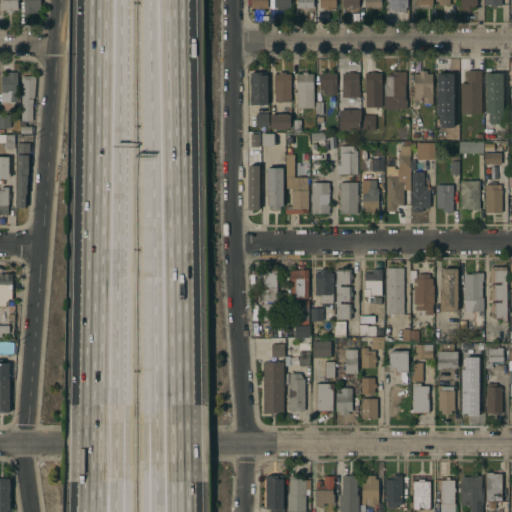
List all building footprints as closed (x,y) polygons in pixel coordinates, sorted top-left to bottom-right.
[(16,0),(16,10),(11,10),(11,11),(7,11),(7,10),(0,10),(0,0),(16,0)] [(38,0),(39,12),(32,13),(33,13),(23,14),(22,0),(38,0)] [(251,8),(251,7),(248,7),(248,0),(267,0),(267,8),(251,8)] [(291,0),(291,7),(286,7),(286,10),(279,9),(279,7),(274,7),(274,0),(291,0)] [(297,8),(297,0),(313,0),(313,8),(297,8)] [(335,0),(336,7),(331,7),(331,10),(323,10),(323,7),(319,7),(319,0),(335,0)] [(357,0),(358,7),(352,7),(352,9),(348,9),(348,7),(342,7),(342,0),(357,0)] [(379,0),(364,0),(364,8),(379,8),(379,0)] [(407,0),(407,7),(406,7),(406,11),(390,11),(390,7),(389,7),(389,0),(407,0)] [(478,0),(478,3),(477,3),(477,6),(472,6),(472,9),(465,9),(465,6),(461,6),(460,0),(478,0)] [(281,9),(270,9),(270,23),(281,23),(281,9)] [(423,104),(423,97),(421,98),(421,101),(413,101),(413,74),(419,74),(419,71),(426,71),(426,74),(432,74),(432,104),(423,104)] [(481,114),(460,114),(460,83),(467,83),(467,71),(481,71),(481,114)] [(0,76),(5,76),(5,73),(16,72),(16,102),(0,102),(0,76)] [(250,105),(249,73),(266,72),(266,105),(250,105)] [(274,102),(273,74),(278,74),(278,72),(285,72),(285,74),(290,74),(290,102),(274,102)] [(296,74),(302,74),(302,72),(307,72),(307,74),(313,74),(313,109),(296,109),(296,74)] [(342,98),(341,74),(346,74),(346,72),(353,72),(353,74),(358,74),(358,98),(342,98)] [(365,108),(364,73),(370,73),(370,72),(375,72),(375,73),(381,73),(381,107),(365,108)] [(397,109),(397,110),(386,110),(386,109),(384,109),(384,84),(385,84),(385,76),(386,76),(386,74),(391,74),(391,72),(405,72),(405,89),(404,89),(404,99),(406,99),(406,109),(397,109)] [(434,73),(442,73),(442,72),(455,72),(455,101),(446,101),(446,107),(436,107),(436,101),(434,101),(434,73)] [(318,74),(336,73),(336,93),(333,93),(333,95),(323,95),(323,90),(318,90),(318,74)] [(485,73),(503,73),(502,123),(487,123),(487,113),(485,113),(485,73)] [(20,76),(34,76),(33,98),(31,98),(31,121),(20,121),(20,76)] [(361,120),(358,120),(359,130),(339,130),(338,110),(361,110),(361,120)] [(0,114),(8,114),(8,128),(0,128),(0,114)] [(267,114),(267,127),(255,127),(255,114),(267,114)] [(289,129),(270,129),(270,115),(289,115),(289,129)] [(361,115),(374,115),(375,130),(361,130),(361,115)] [(396,139),(399,125),(408,128),(405,141),(396,139)] [(31,126),(31,133),(19,134),(19,127),(31,126)] [(261,146),(261,133),(273,133),(273,145),(261,146)] [(310,134),(324,133),(324,141),(310,141),(310,134)] [(250,147),(250,134),(258,134),(258,147),(250,147)] [(2,135),(12,135),(12,149),(2,149),(2,135)] [(410,149),(409,149),(409,190),(403,190),(403,205),(401,205),(401,208),(397,208),(397,211),(393,211),(394,213),(392,214),(390,214),(388,214),(387,213),(387,211),(385,211),(385,166),(394,166),(394,169),(397,169),(397,152),(399,152),(399,146),(402,146),(402,142),(409,142),(410,142),(410,149)] [(483,142),(483,154),(477,154),(477,153),(459,153),(459,142),(483,142)] [(15,143),(28,143),(28,157),(26,157),(27,176),(26,176),(26,186),(25,186),(25,194),(23,194),(23,208),(15,208),(15,143)] [(415,143),(433,143),(434,159),(416,160),(415,143)] [(336,174),(336,168),(339,168),(339,146),(352,146),(352,148),(355,148),(355,151),(356,151),(356,175),(336,174)] [(362,212),(362,202),(359,202),(359,185),(361,185),(361,180),(359,180),(359,149),(372,149),(372,159),(382,159),(382,172),(369,172),(369,181),(376,180),(376,188),(377,188),(378,212),(362,212)] [(484,184),(484,153),(493,153),(493,150),(498,150),(498,152),(500,152),(500,164),(496,164),(496,185),(499,185),(500,190),(501,190),(501,213),(485,213),(484,184)] [(7,174),(8,174),(8,178),(0,178),(0,157),(7,157),(7,174)] [(285,159),(294,159),(294,176),(285,176),(285,159)] [(451,174),(451,160),(459,160),(459,173),(451,174)] [(247,166),(258,166),(258,209),(247,209),(247,166)] [(282,206),(279,206),(279,208),(270,208),(270,206),(268,206),(268,195),(266,195),(266,193),(265,193),(265,168),(282,167),(282,206)] [(423,172),(423,186),(426,186),(426,190),(429,190),(429,208),(422,208),(422,212),(411,212),(411,172),(423,172)] [(285,213),(285,206),(291,206),(291,188),(297,188),(297,178),(307,178),(307,213),(285,213)] [(479,210),(467,210),(467,209),(460,209),(460,181),(479,181),(479,210)] [(310,183),(328,183),(328,213),(310,213),(310,183)] [(338,183),(356,183),(356,214),(339,214),(338,183)] [(452,185),(452,213),(442,213),(442,208),(436,208),(436,185),(452,185)] [(0,188),(7,188),(7,194),(9,194),(9,200),(6,200),(7,215),(0,215),(0,188)] [(507,319),(503,319),(503,316),(491,317),(491,311),(490,311),(490,307),(491,307),(491,301),(501,301),(501,299),(491,299),(491,293),(490,293),(490,289),(491,289),(491,284),(501,283),(501,281),(491,281),(491,275),(489,275),(489,272),(491,272),(491,266),(506,265),(507,319)] [(385,314),(384,268),(403,268),(403,314),(385,314)] [(314,273),(319,273),(319,269),(326,269),(326,273),(333,273),(333,294),(331,294),(332,313),(323,313),(323,303),(320,303),(320,295),(314,295),(314,273)] [(335,319),(335,270),(350,269),(350,275),(351,275),(352,279),(350,279),(350,284),(339,284),(339,287),(350,287),(350,293),(352,293),(352,296),(350,296),(350,302),(339,302),(339,304),(350,304),(350,310),(351,310),(351,314),(350,314),(350,319),(335,319)] [(439,312),(439,291),(439,276),(441,276),(441,269),(456,269),(457,312),(439,312)] [(291,298),(291,283),(289,283),(289,270),(307,270),(307,299),(291,298)] [(363,296),(363,273),(371,273),(371,270),(380,270),(380,296),(363,296)] [(261,271),(276,271),(277,301),(265,301),(265,304),(276,304),(276,319),(267,319),(267,321),(262,321),(261,271)] [(464,273),(474,273),(474,272),(483,271),(483,280),(482,280),(482,296),(483,296),(483,310),(464,310),(464,273)] [(413,284),(410,284),(410,272),(415,272),(415,279),(416,279),(416,274),(429,274),(429,278),(431,278),(431,286),(433,286),(433,305),(432,305),(432,315),(424,315),(424,311),(415,311),(415,305),(413,305),(413,284)] [(0,274),(11,274),(11,299),(7,299),(7,305),(4,305),(4,307),(0,307),(0,274)] [(290,324),(290,320),(289,320),(289,317),(290,317),(290,310),(289,310),(289,307),(290,307),(290,302),(300,302),(300,301),(303,302),(303,300),(308,300),(308,324),(290,324)] [(310,309),(322,308),(322,321),(310,321),(310,309)] [(334,321),(344,321),(344,337),(334,337),(334,321)] [(8,334),(0,334),(0,325),(8,325),(8,334)] [(359,336),(359,325),(367,325),(367,326),(375,326),(375,336),(359,336)] [(294,337),(294,326),(309,326),(309,337),(294,337)] [(410,331),(418,331),(418,342),(410,342),(410,331)] [(286,366),(284,366),(284,351),(286,351),(290,351),(297,350),(297,338),(310,338),(310,353),(308,353),(309,367),(298,367),(298,365),(286,366)] [(383,342),(383,350),(371,350),(371,338),(383,338),(383,342)] [(312,357),(312,341),(329,341),(329,357),(312,357)] [(453,344),(453,351),(439,350),(439,343),(453,344)] [(489,368),(489,367),(485,367),(485,360),(486,360),(486,353),(485,353),(485,349),(490,349),(490,343),(498,343),(498,347),(502,347),(502,353),(503,353),(504,368),(489,368)] [(270,357),(270,344),(283,344),(283,357),(282,357),(270,357)] [(432,359),(415,359),(415,352),(412,352),(412,345),(432,345),(432,359)] [(360,348),(367,348),(367,351),(374,351),(374,358),(375,358),(375,362),(374,362),(374,368),(360,368),(360,348)] [(344,356),(346,356),(346,353),(348,353),(348,351),(356,351),(356,374),(344,374),(344,356)] [(396,372),(396,368),(388,368),(388,351),(407,351),(407,372),(396,372)] [(440,368),(440,370),(436,370),(436,351),(457,352),(457,368),(440,368)] [(460,359),(460,351),(471,351),(471,359),(460,359)] [(279,413),(279,416),(276,416),(276,418),(274,418),(274,421),(270,421),(270,413),(263,413),(263,362),(282,362),(282,413),(279,413)] [(324,362),(334,362),(334,379),(324,379),(324,362)] [(0,363),(0,412),(7,412),(8,363),(0,363)] [(421,382),(410,382),(410,363),(421,363),(421,365),(421,382)] [(304,411),(288,411),(288,384),(286,384),(286,374),(299,374),(304,379),(304,411)] [(373,378),(374,384),(375,384),(375,388),(374,388),(374,394),(361,394),(360,378),(373,378)] [(480,411),(476,411),(476,414),(462,414),(462,411),(459,411),(459,395),(460,395),(460,388),(462,388),(462,383),(467,383),(467,382),(471,382),(471,379),(480,379),(480,411)] [(502,413),(493,412),(493,411),(486,411),(486,386),(487,386),(487,382),(497,382),(497,386),(502,386),(502,413)] [(412,413),(412,383),(420,383),(420,387),(428,387),(428,413),(412,413)] [(316,384),(332,384),(332,411),(327,411),(327,414),(320,414),(320,411),(316,411),(316,384)] [(438,392),(436,392),(436,386),(452,387),(452,390),(453,390),(453,411),(450,411),(450,414),(440,414),(440,411),(437,411),(438,392)] [(335,393),(340,393),(340,388),(351,388),(351,412),(348,412),(348,415),(338,415),(338,412),(335,412),(335,393)] [(360,399),(376,399),(376,420),(360,420),(360,399)] [(485,473),(492,473),(492,474),(501,474),(501,502),(485,502),(485,473)] [(391,480),(391,475),(402,475),(402,502),(401,502),(401,505),(393,505),(393,507),(383,507),(383,501),(384,501),(384,480),(391,480)] [(277,476),(277,479),(282,479),(282,511),(269,511),(269,510),(265,510),(265,476),(277,476)] [(304,511),(286,511),(286,494),(289,494),(289,476),(295,476),(295,480),(309,480),(309,490),(304,490),(304,511)] [(315,483),(317,481),(319,481),(321,483),(321,486),(323,486),(323,476),(332,477),(332,495),(333,495),(333,504),(323,504),(323,507),(315,507),(315,483)] [(341,496),(341,476),(356,476),(356,496),(357,496),(357,511),(339,511),(339,496),(341,496)] [(377,505),(374,505),(374,508),(370,508),(370,505),(361,505),(361,480),(364,480),(364,476),(374,476),(374,480),(377,480),(377,505)] [(459,481),(461,481),(461,477),(472,477),(472,476),(481,476),(481,489),(483,489),(483,504),(482,504),(482,511),(470,511),(470,506),(460,505),(460,502),(459,502),(459,481)] [(454,511),(440,511),(440,480),(445,480),(445,477),(449,477),(449,480),(454,480),(454,511)] [(8,511),(0,511),(0,479),(8,479),(8,511)] [(418,482),(418,479),(424,479),(424,482),(429,482),(429,510),(422,510),(422,508),(418,508),(418,510),(412,510),(412,482),(418,482)]
